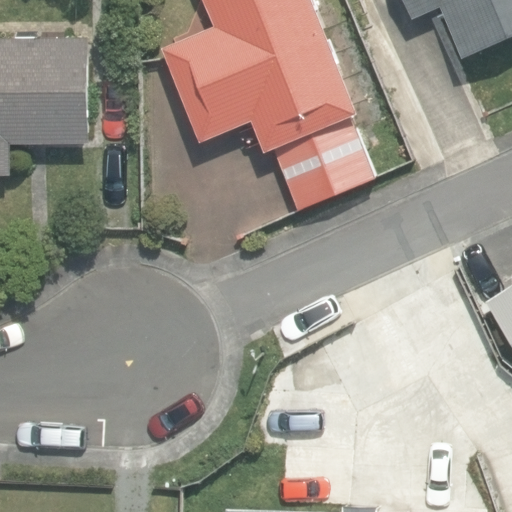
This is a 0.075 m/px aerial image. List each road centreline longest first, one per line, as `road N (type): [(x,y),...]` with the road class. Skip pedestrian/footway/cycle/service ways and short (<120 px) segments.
road 1 (residential): [(511,178),(125,357)]
road 2 (residential): [(0,383),(125,357)]
